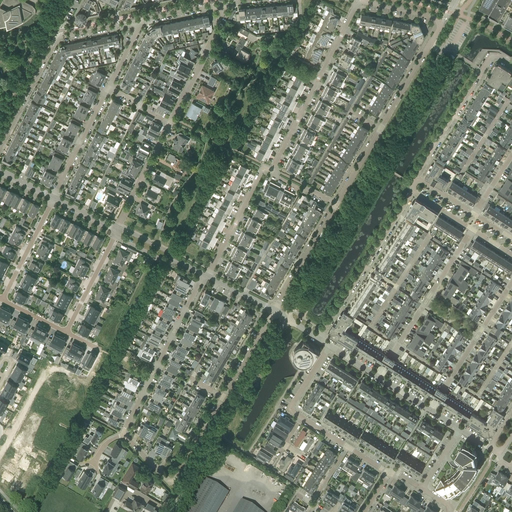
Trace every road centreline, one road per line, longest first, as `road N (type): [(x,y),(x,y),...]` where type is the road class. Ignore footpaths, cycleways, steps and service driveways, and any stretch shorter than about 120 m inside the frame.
road 1 (tertiary): [(283,318),(439,55),(430,42)]
road 2 (tertiary): [(173,511),(283,318)]
road 3 (residential): [(172,481),(274,310)]
road 4 (residential): [(271,171),(362,0)]
road 5 (residential): [(336,204),(430,42)]
road 6 (residential): [(122,434),(203,274)]
road 7 (residential): [(318,339),(413,191)]
road 8 (residential): [(417,180),(490,58),(511,64)]
road 9 (residential): [(384,366),(472,230)]
road 10 (residential): [(437,399),(511,279)]
road 11 (residential): [(169,123),(207,52),(221,4)]
road 12 (residential): [(53,198),(108,88)]
road 13 (residential): [(274,310),(336,204)]
road 14 (residential): [(207,276),(263,167)]
